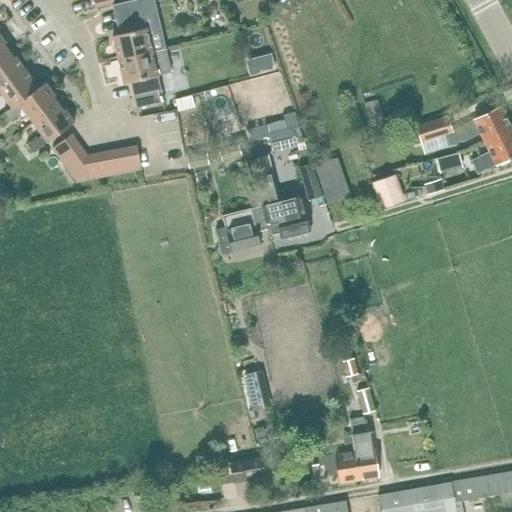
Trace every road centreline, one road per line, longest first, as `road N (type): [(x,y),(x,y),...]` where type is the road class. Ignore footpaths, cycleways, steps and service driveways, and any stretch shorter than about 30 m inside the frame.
road 1 (track): [(335,231),(511,173)]
road 2 (residential): [(50,0),(81,43),(101,115),(117,131)]
